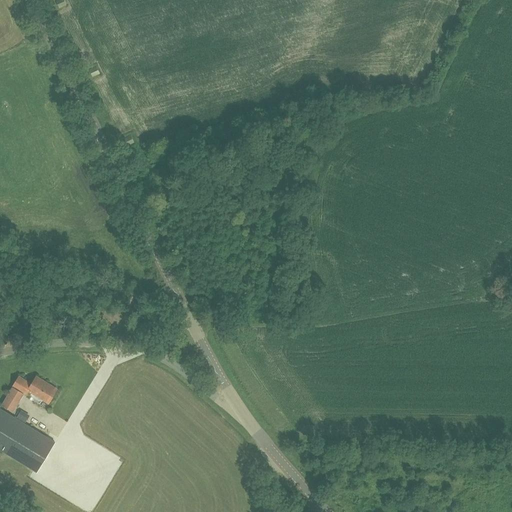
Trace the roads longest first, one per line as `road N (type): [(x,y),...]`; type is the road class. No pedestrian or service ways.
road 1 (tertiary): [(190,322),(30,0)]
road 2 (unclassified): [(141,350),(86,342),(0,354)]
road 3 (tertiary): [(324,511),(242,415)]
road 4 (unclassified): [(242,415),(141,350)]
